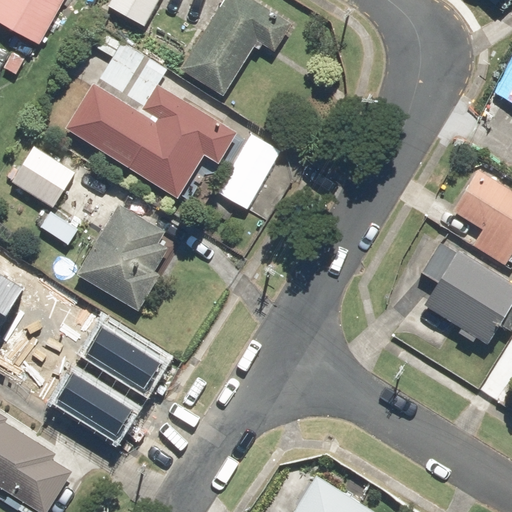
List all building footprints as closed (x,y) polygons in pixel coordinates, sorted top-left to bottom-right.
[(0,0),(0,12),(46,41),(71,0),(0,0)] [(112,0),(110,4),(147,25),(160,0),(112,0)] [(257,0),(224,0),(183,71),(229,97),(278,12),(257,0)] [(31,57),(15,47),(2,68),(18,78),(31,57)] [(102,74),(68,130),(187,202),(221,146),(102,74)] [(35,150),(15,182),(53,205),(73,173),(35,150)] [(511,191),(478,171),(453,211),(511,247),(511,191)] [(51,210),(40,226),(67,245),(78,229),(51,210)] [(117,212),(84,275),(146,308),(179,245),(117,212)] [(511,301),(511,284),(458,252),(424,308),(485,345),(511,301)] [(0,274),(0,331),(26,290),(0,274)] [(102,327),(87,351),(145,387),(160,363),(102,327)] [(76,373),(61,396),(119,433),(134,409),(76,373)] [(0,423),(0,485),(41,511),(43,511),(71,469),(0,423)] [(381,511),(319,474),(295,511),(381,511)]
